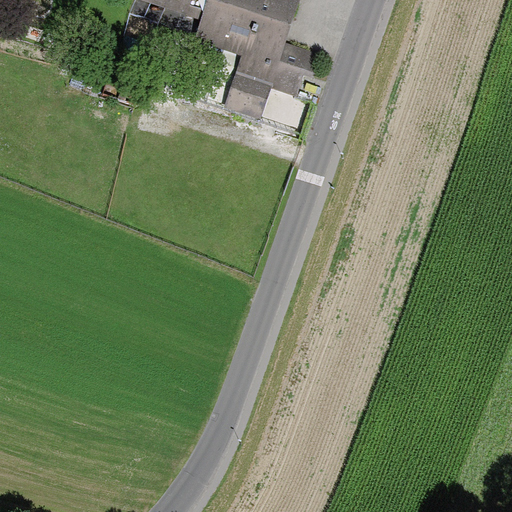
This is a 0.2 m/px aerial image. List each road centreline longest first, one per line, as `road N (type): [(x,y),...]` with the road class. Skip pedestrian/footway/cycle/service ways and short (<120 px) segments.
road 1 (track): [(316,161),(224,129),(190,136),(0,81)]
road 2 (residential): [(167,511),(200,468),(223,417),(298,214)]
road 3 (residential): [(375,0),(298,214)]
